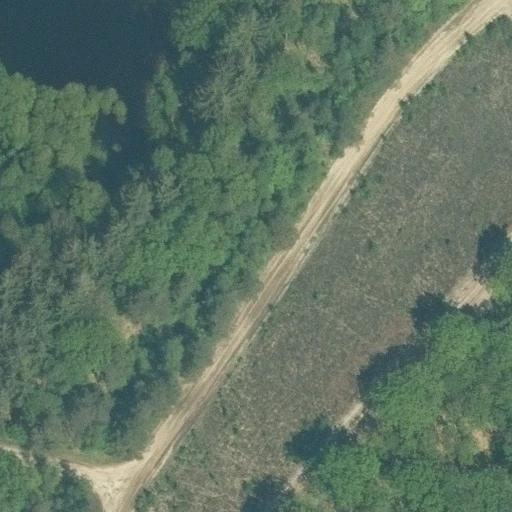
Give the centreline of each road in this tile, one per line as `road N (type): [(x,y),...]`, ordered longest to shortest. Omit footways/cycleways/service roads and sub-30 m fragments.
road 1 (track): [(120,511),(145,463),(391,105),(496,0)]
road 2 (track): [(286,511),(511,257)]
road 3 (track): [(511,482),(412,489),(355,481),(324,467)]
road 4 (track): [(0,459),(128,493)]
